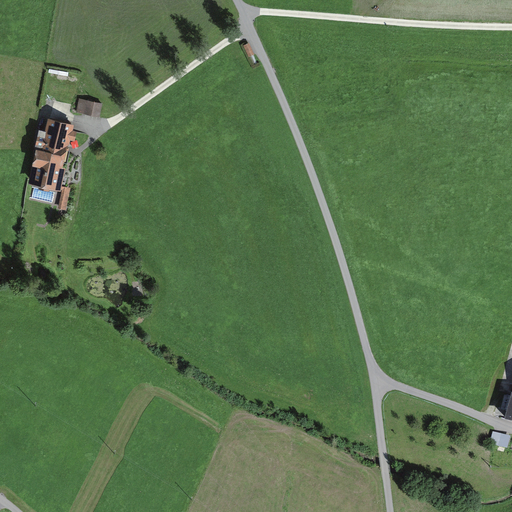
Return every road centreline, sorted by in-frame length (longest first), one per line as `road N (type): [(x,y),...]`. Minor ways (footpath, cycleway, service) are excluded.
road 1 (unclassified): [(371,382),(318,199),(233,0)]
road 2 (unclassified): [(371,382),(511,430)]
road 3 (unclassified): [(387,511),(371,382)]
